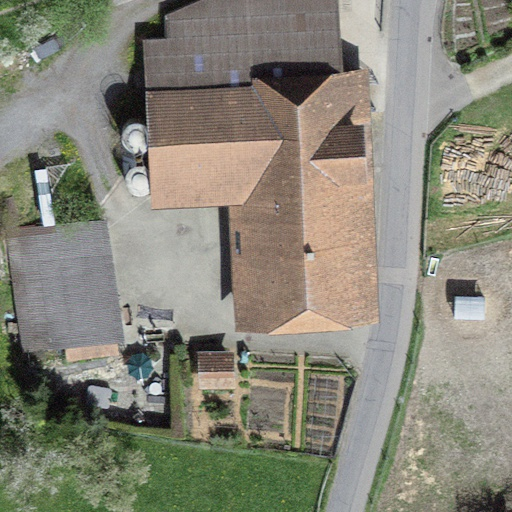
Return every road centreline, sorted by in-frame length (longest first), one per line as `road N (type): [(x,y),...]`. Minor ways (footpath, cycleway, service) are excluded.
road 1 (residential): [(418,0),(381,354),(341,511)]
road 2 (track): [(171,0),(0,43)]
